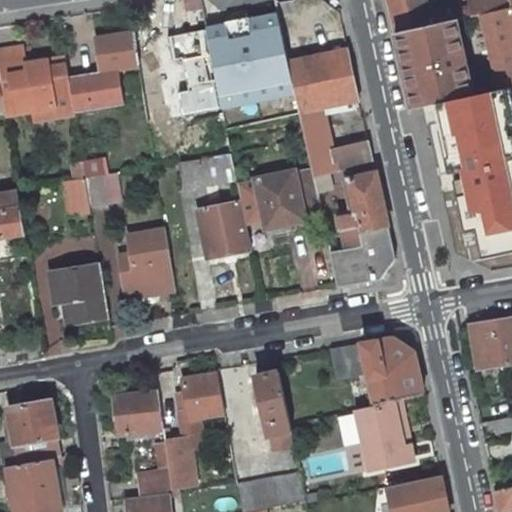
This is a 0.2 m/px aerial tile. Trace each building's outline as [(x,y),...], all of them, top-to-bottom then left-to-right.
[(199,0),(182,0),(189,27),(205,23),(199,0)] [(199,0),(205,23),(206,31),(224,27),(218,0),(199,0)] [(470,0),(472,9),(430,19),(425,0),(387,0),(395,34),(457,20),(480,14),(511,7),(511,6),(510,0),(470,0)] [(510,87),(511,86),(511,7),(480,14),(500,89),(510,87)] [(438,104),(474,96),(457,20),(395,34),(403,70),(410,68),(411,75),(404,77),(412,110),(438,104)] [(221,41),(229,72),(266,64),(257,24),(234,29),(236,37),(229,39),(221,41)] [(176,25),(133,32),(139,66),(181,59),(176,25)] [(236,37),(234,29),(227,31),(229,39),(236,37)] [(119,70),(139,66),(133,32),(95,38),(100,71),(69,76),(75,110),(76,113),(125,105),(119,70)] [(69,76),(67,65),(47,68),(45,61),(28,64),(24,47),(0,50),(0,85),(2,97),(5,114),(34,110),(54,106),(55,114),(75,110),(69,76)] [(323,106),(359,99),(348,50),(321,56),(328,92),(323,106)] [(312,168),(314,179),(330,174),(338,173),(334,153),(323,106),(328,92),(321,56),(289,63),(299,110),(306,139),(312,168)] [(66,57),(45,61),(47,68),(67,65),(66,57)] [(404,77),(411,75),(410,68),(403,70),(404,77)] [(155,88),(153,71),(140,73),(143,89),(155,88)] [(148,123),(166,120),(160,87),(155,88),(143,89),(148,123)] [(474,96),(438,104),(469,247),(480,245),(483,258),(511,251),(511,94),(510,87),(500,89),(474,96)] [(263,102),(251,104),(257,134),(268,132),(263,102)] [(55,114),(54,106),(34,110),(35,116),(55,114)] [(299,110),(269,116),(276,145),(306,139),(299,110)] [(228,138),(197,143),(200,160),(232,154),(228,138)] [(356,168),(373,163),(368,142),(351,148),(351,149),(356,168)] [(338,173),(356,168),(351,149),(334,153),(338,173)] [(200,160),(180,163),(185,189),(237,180),(232,154),(200,160)] [(104,175),(101,159),(84,162),(86,178),(104,175)] [(84,162),(72,165),(74,180),(86,178),(84,162)] [(267,229),(323,217),(317,193),(314,179),(312,168),(238,184),(242,201),(246,222),(264,218),(267,229)] [(0,191),(16,189),(14,172),(0,174),(0,191)] [(120,204),(115,173),(104,175),(109,205),(120,204)] [(377,173),(375,173),(348,180),(356,216),(338,219),(340,232),(359,228),(360,234),(389,227),(377,173)] [(317,193),(334,189),(330,174),(314,179),(317,193)] [(91,208),(109,205),(104,175),(86,178),(91,208)] [(65,181),(70,218),(92,214),(91,208),(86,178),(74,180),(65,181)] [(0,238),(24,234),(17,189),(16,189),(0,191),(0,238)] [(246,222),(242,201),(219,205),(213,207),(197,210),(208,261),(252,251),(246,222)] [(359,228),(340,232),(344,249),(330,252),(338,286),(381,279),(396,259),(389,227),(360,234),(359,228)] [(166,229),(128,235),(136,286),(175,279),(166,229)] [(67,324),(110,317),(101,265),(50,272),(54,295),(62,293),(65,315),(67,324)] [(65,315),(62,293),(54,295),(57,317),(65,315)] [(511,363),(511,317),(470,325),(478,369),(511,363)] [(331,349),(338,378),(368,371),(375,405),(394,401),(401,400),(424,395),(414,352),(393,338),(331,349)] [(269,436),(291,431),(290,423),(279,372),(256,377),(269,436)] [(169,469),(172,491),(198,487),(193,450),(201,449),(203,444),(199,418),(225,414),(218,374),(184,380),(189,408),(181,409),(186,437),(165,441),(166,443),(169,469)] [(158,392),(114,398),(118,435),(126,434),(144,432),(164,430),(158,392)] [(9,444),(1,445),(4,467),(8,467),(62,457),(51,400),(9,407),(10,413),(15,443),(9,444)] [(404,447),(411,445),(401,400),(394,401),(404,447)] [(375,405),(356,410),(370,472),(414,462),(411,445),(404,447),(394,401),(375,405)] [(10,413),(4,414),(9,444),(15,443),(10,413)] [(490,436),(511,429),(511,414),(486,423),(490,436)] [(269,436),(272,451),(295,446),(291,431),(269,436)] [(144,432),(126,434),(127,441),(145,439),(144,432)] [(160,471),(169,469),(166,443),(156,445),(160,471)] [(8,467),(12,490),(7,492),(8,496),(13,495),(16,511),(62,511),(55,468),(70,465),(68,456),(62,457),(8,467)] [(142,497),(169,494),(169,493),(169,492),(169,491),(172,491),(169,469),(160,471),(139,475),(142,497)] [(306,501),(300,475),(239,485),(243,511),(248,511),(265,509),(306,501)] [(449,511),(442,475),(397,485),(402,511),(449,511)] [(501,511),(511,509),(511,489),(496,493),(500,511),(501,511)] [(306,495),(308,504),(323,501),(321,492),(306,495)] [(169,494),(142,497),(126,498),(128,511),(171,511),(170,496),(169,494)]
